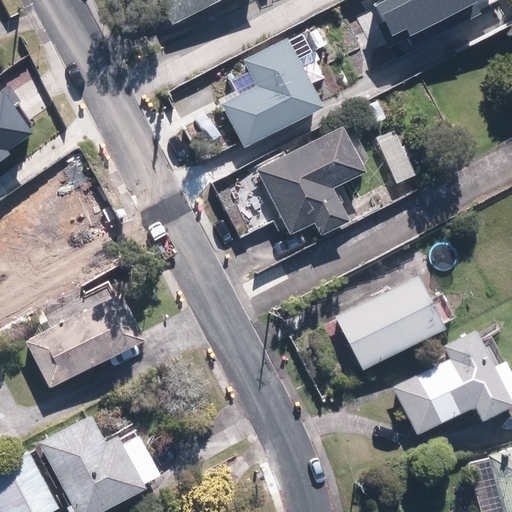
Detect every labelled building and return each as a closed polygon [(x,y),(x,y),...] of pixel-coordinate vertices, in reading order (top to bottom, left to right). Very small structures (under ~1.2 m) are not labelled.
[(157,0),(173,29),(229,0),(157,0)] [(385,0),(375,5),(390,34),(404,27),(415,47),(483,12),(476,0),(385,0)] [(221,105),(244,150),(323,110),(288,40),(244,62),(257,87),(221,105)] [(5,93),(0,95),(0,162),(11,155),(7,149),(31,133),(5,93)] [(385,113),(371,94),(347,113),(361,132),(385,113)] [(257,172),(291,238),(315,226),(321,238),(350,223),(334,191),(365,175),(341,129),(257,172)] [(375,140),(396,186),(415,177),(394,131),(375,140)] [(0,300),(37,312),(55,302),(63,275),(49,271),(58,242),(4,224),(0,236),(0,300)] [(336,318),(363,372),(446,332),(442,323),(452,318),(441,297),(431,301),(419,276),(336,318)] [(26,342),(50,391),(146,343),(122,294),(26,342)] [(392,390),(416,437),(473,407),(481,424),(511,408),(511,403),(511,402),(511,401),(511,379),(504,364),(494,369),(475,333),(444,349),(450,360),(392,390)] [(67,509),(68,511),(105,511),(146,491),(144,487),(161,478),(139,439),(123,447),(118,437),(105,444),(91,417),(40,444),(73,506),(67,509)] [(511,511),(511,451),(489,457),(502,511),(511,511)] [(0,467),(0,511),(56,511),(59,511),(28,452),(0,467)]
